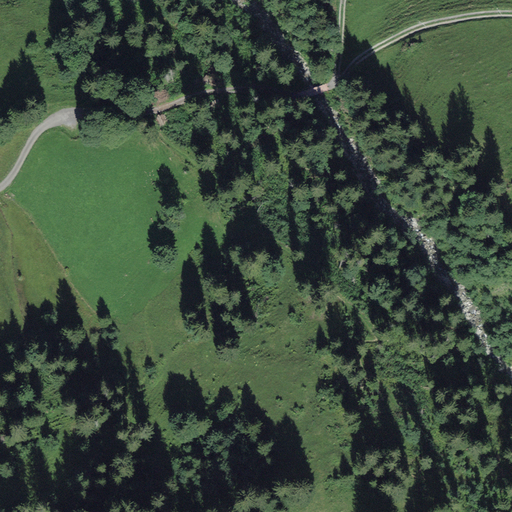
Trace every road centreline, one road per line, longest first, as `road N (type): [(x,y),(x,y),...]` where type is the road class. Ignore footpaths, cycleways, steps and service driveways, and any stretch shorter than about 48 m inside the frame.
road 1 (track): [(328,82),(299,94),(215,92),(131,114)]
road 2 (track): [(511,15),(405,34),(328,82)]
road 3 (track): [(131,114),(85,110),(57,118),(34,136),(0,188)]
